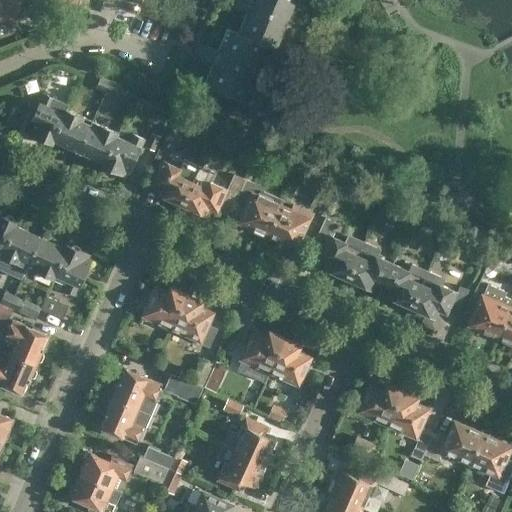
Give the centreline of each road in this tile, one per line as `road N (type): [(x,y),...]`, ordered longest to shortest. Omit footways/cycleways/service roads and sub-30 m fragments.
road 1 (residential): [(24,511),(145,231)]
road 2 (residential): [(361,328),(145,231)]
road 3 (residential): [(280,511),(361,328)]
road 4 (residential): [(511,393),(361,328)]
road 5 (residential): [(145,231),(0,168)]
road 6 (residential): [(0,69),(92,32),(104,0)]
